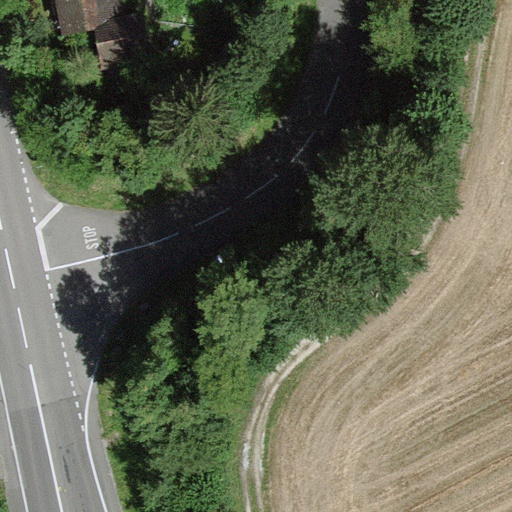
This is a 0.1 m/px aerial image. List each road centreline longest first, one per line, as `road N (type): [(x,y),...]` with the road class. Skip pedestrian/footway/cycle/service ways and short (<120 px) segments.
road 1 (track): [(249,511),(242,394),(266,344),(417,199),(437,155),(465,0)]
road 2 (residential): [(12,274),(201,221),(293,157),(332,102),(343,0)]
road 3 (secondary): [(62,511),(12,274)]
